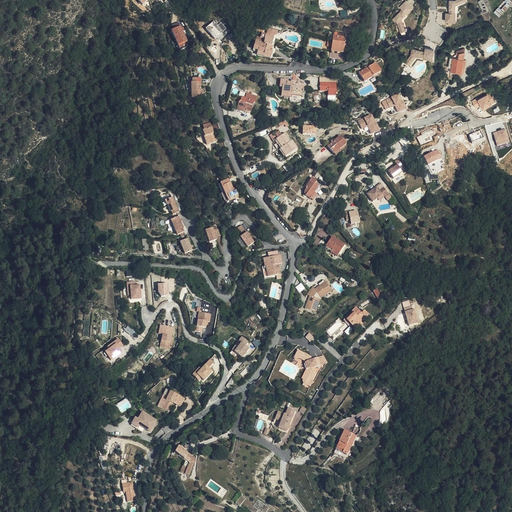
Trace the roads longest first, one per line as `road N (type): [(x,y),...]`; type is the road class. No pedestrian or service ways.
road 1 (residential): [(371,0),(375,26),(366,57),(320,71),(236,67),(216,84),(235,161),(293,243),(292,260),(276,337),(259,374),(169,434),(146,472),(145,511)]
road 2 (unknown): [(285,457),(346,352),(370,329)]
